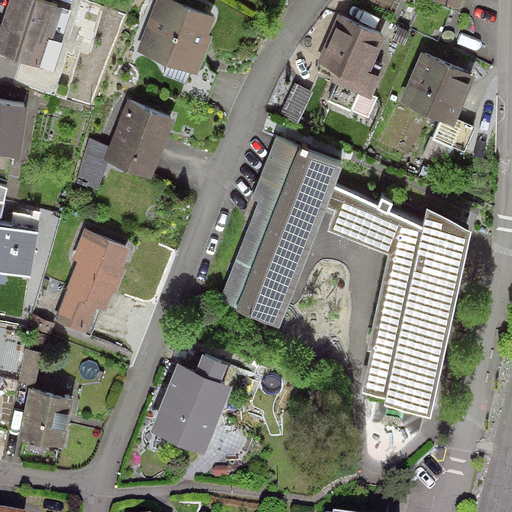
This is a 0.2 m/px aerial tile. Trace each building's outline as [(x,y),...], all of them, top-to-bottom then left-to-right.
[(51,0),(11,0),(0,36),(0,41),(34,52),(41,31),(48,33),(58,2),(51,0)] [(219,15),(179,0),(153,0),(135,47),(198,71),(219,15)] [(402,41),(339,14),(318,61),(337,69),(331,83),(375,102),(402,41)] [(478,69),(422,49),(404,98),(460,118),(478,69)] [(0,97),(0,150),(22,153),(29,101),(0,97)] [(179,113),(134,99),(115,158),(160,172),(179,113)] [(282,319),(328,201),(339,204),(331,224),(393,246),(362,387),(435,404),(467,240),(471,222),(430,205),(425,217),(335,180),(341,160),(277,135),(265,165),(254,195),(261,197),(223,297),(282,319)] [(93,139),(80,178),(101,185),(115,146),(93,139)] [(0,184),(0,211),(3,212),(8,186),(0,184)] [(40,224),(0,219),(0,265),(35,270),(40,224)] [(89,223),(53,316),(94,332),(130,240),(89,223)] [(20,380),(36,384),(42,354),(26,350),(20,380)] [(230,378),(180,358),(155,420),(205,440),(230,378)] [(75,397),(28,387),(16,444),(62,454),(75,397)]
